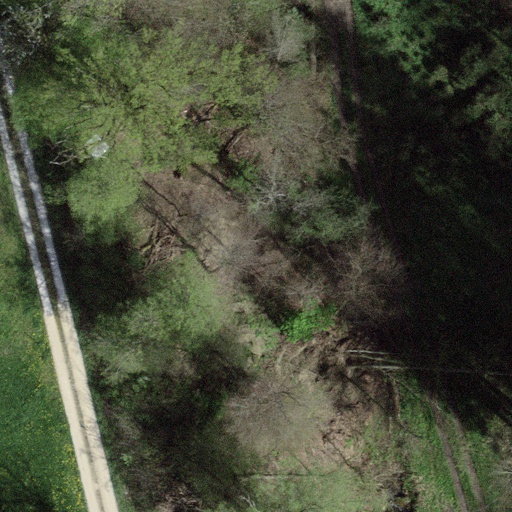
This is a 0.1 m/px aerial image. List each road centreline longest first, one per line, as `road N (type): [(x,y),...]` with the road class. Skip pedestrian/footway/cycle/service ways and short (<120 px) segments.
road 1 (track): [(336,0),(473,511)]
road 2 (track): [(97,511),(0,101)]
